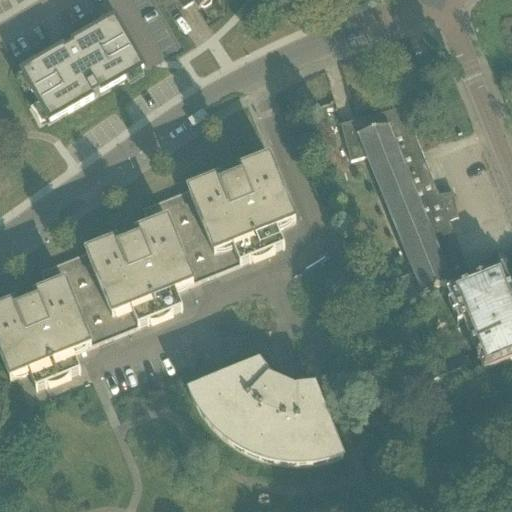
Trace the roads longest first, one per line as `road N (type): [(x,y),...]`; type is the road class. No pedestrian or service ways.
road 1 (residential): [(250,77),(0,243)]
road 2 (residential): [(274,278),(325,255),(250,77)]
road 3 (residential): [(92,368),(194,333),(224,301),(274,278)]
road 4 (residential): [(432,0),(250,77)]
road 5 (residential): [(511,170),(440,0)]
road 6 (residential): [(290,326),(276,349),(284,368),(297,374),(323,355),(318,336),(296,325)]
